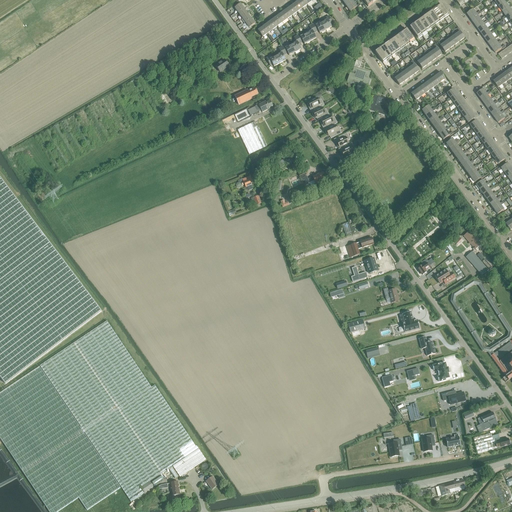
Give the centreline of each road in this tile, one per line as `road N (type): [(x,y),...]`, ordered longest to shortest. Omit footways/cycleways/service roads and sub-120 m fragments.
road 1 (residential): [(511,411),(273,82)]
road 2 (tertiary): [(325,499),(511,460)]
road 3 (residential): [(505,242),(397,95)]
road 4 (residential): [(462,455),(322,478),(325,499)]
